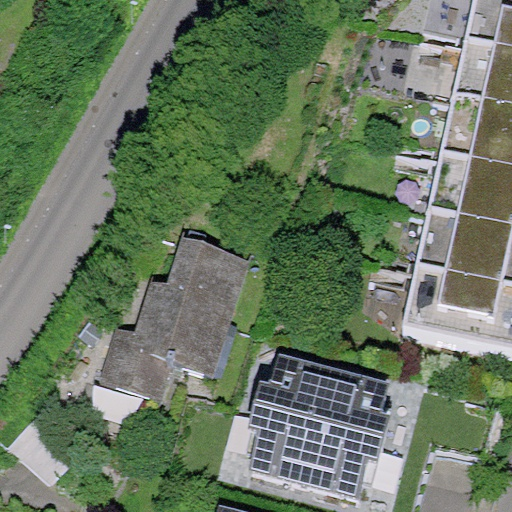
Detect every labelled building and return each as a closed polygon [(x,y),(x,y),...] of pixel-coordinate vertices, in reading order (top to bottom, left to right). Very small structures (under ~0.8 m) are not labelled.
[(511,13),(476,6),(464,62),(511,72),(511,13)] [(511,72),(464,62),(452,118),(511,130),(511,72)] [(511,130),(452,118),(439,177),(511,192),(511,130)] [(511,192),(439,177),(427,232),(511,250),(511,192)] [(511,250),(427,232),(415,288),(511,308),(511,250)] [(242,274),(182,258),(170,300),(149,294),(135,343),(112,336),(96,392),(157,409),(168,372),(211,384),(242,274)] [(511,308),(415,288),(403,347),(511,370),(511,308)] [(391,404),(276,374),(261,431),(376,461),(391,404)] [(362,511),(376,461),(261,431),(246,489),(334,511),(362,511)]
